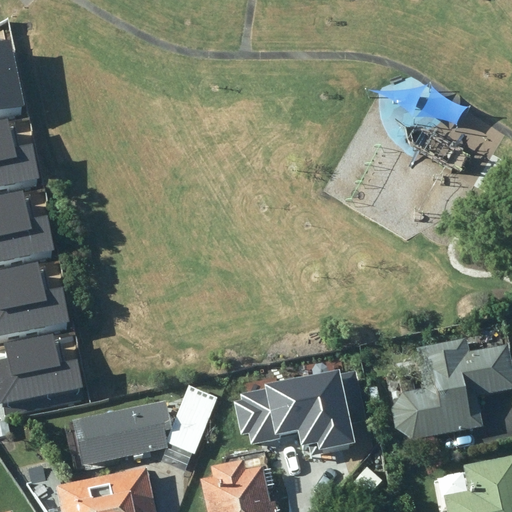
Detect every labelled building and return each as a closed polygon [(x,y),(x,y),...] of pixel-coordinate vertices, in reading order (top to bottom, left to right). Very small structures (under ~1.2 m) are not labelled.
[(0,110),(18,107),(5,44),(0,44),(0,110)] [(422,110),(416,117),(425,116),(435,117),(445,120),(453,123),(457,126),(457,121),(460,115),(465,110),(469,106),(463,106),(457,104),(449,101),(442,96),(434,87),(430,83),(429,95),(427,102),(422,110)] [(380,91),(368,90),(380,93),(392,99),(404,108),(413,118),(414,110),(417,103),(421,93),(428,84),(420,87),(408,90),(396,91),(380,91)] [(15,154),(9,126),(0,128),(0,185),(37,178),(32,150),(15,154)] [(29,223),(24,196),(0,200),(0,258),(52,248),(46,220),(29,223)] [(47,299),(41,272),(0,280),(0,337),(69,323),(64,296),(47,299)] [(59,362),(54,334),(5,344),(7,357),(0,358),(0,399),(1,402),(82,386),(76,358),(59,362)] [(510,392),(502,350),(462,357),(460,346),(410,354),(417,397),(396,400),(384,416),(388,432),(405,442),(474,430),(469,398),(510,392)] [(303,453),(353,444),(348,419),(362,417),(353,369),(240,390),(242,398),(235,400),(242,436),(249,435),(251,445),(300,436),(303,453)] [(187,393),(164,449),(167,451),(160,467),(172,472),(183,477),(190,459),(193,460),(216,405),(187,393)] [(163,432),(158,407),(64,426),(73,471),(159,453),(155,433),(163,432)] [(8,419),(0,420),(0,436),(11,435),(8,419)] [(511,511),(511,476),(509,462),(457,474),(462,498),(437,504),(438,511),(511,511)] [(44,465),(27,469),(30,484),(47,481),(44,465)] [(198,486),(203,511),(266,511),(258,473),(241,477),(239,467),(211,473),(213,483),(198,486)] [(335,511),(356,511),(381,483),(365,470),(332,509),(335,511)] [(149,511),(142,474),(51,493),(54,511),(149,511)]
